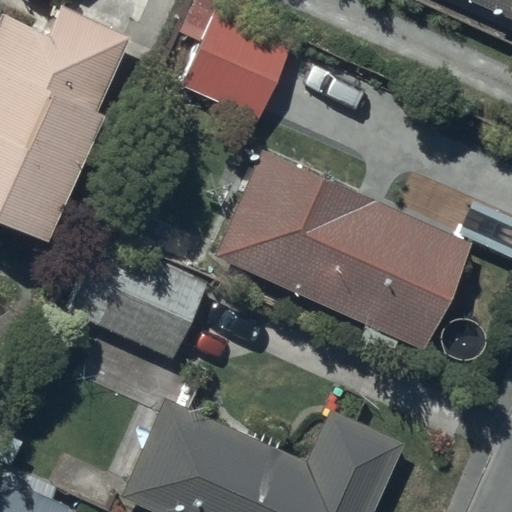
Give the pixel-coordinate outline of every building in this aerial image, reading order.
[(251,121),(286,42),(213,9),(215,3),(208,0),(190,0),(163,61),(185,71),(177,88),(251,121)] [(511,0),(459,0),(511,23),(511,0)] [(0,228),(36,245),(125,39),(57,9),(44,39),(0,20),(0,228)] [(257,150),(208,256),(416,353),(466,246),(257,150)] [(168,358),(203,282),(97,234),(63,310),(168,358)] [(158,401),(115,498),(147,511),(368,511),(398,446),(324,413),(301,465),(158,401)] [(0,511),(62,511),(65,507),(49,499),(53,492),(1,466),(0,468),(0,511)]
